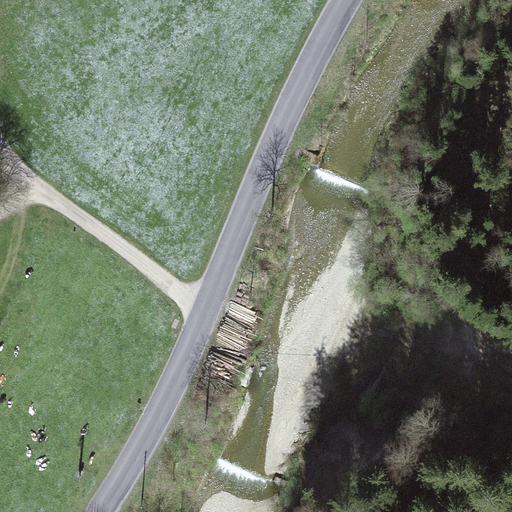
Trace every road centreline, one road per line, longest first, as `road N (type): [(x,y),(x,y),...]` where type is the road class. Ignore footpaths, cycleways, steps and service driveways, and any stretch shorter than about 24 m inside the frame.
road 1 (tertiary): [(100,511),(181,367),(274,140),(345,0)]
road 2 (track): [(207,308),(46,196),(0,147)]
